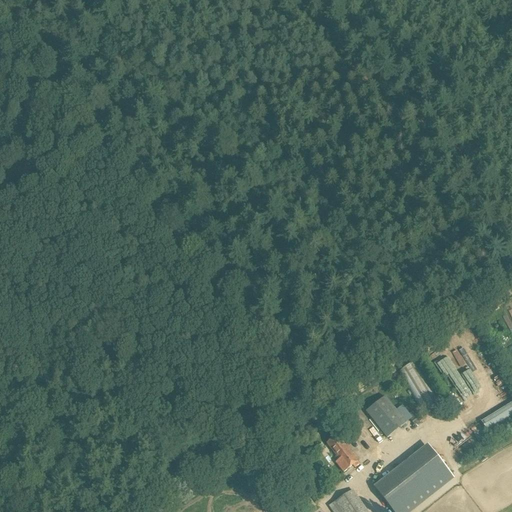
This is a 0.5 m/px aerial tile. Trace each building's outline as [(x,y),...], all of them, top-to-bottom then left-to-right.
[(483,332),(479,334),(486,347),(490,345),(483,332)] [(473,337),(479,348),(484,345),(478,334),(473,337)] [(468,343),(463,346),(468,354),(473,351),(468,343)] [(438,359),(442,370),(451,367),(447,356),(438,359)] [(417,362),(398,373),(424,415),(442,404),(417,362)] [(456,380),(464,376),(460,370),(453,375),(456,380)] [(386,397),(367,412),(387,438),(406,424),(386,397)] [(511,405),(484,423),(492,437),(511,424),(511,405)] [(419,414),(410,420),(415,426),(423,420),(419,414)] [(338,437),(328,445),(340,461),(336,464),(343,472),(352,465),(354,468),(359,464),(357,461),(338,437)] [(430,449),(378,494),(393,511),(406,511),(451,474),(430,449)] [(295,492),(306,507),(312,502),(301,487),(295,492)] [(366,511),(352,490),(328,507),(332,511),(366,511)]
